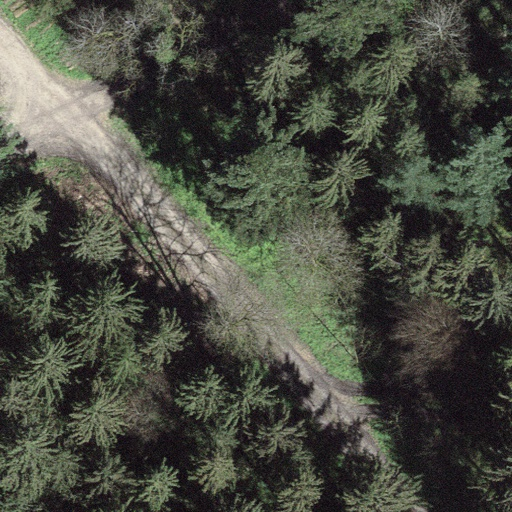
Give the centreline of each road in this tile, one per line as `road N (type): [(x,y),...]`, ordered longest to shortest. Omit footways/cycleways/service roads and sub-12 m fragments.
road 1 (track): [(0,58),(389,436),(442,511)]
road 2 (track): [(342,0),(62,121)]
